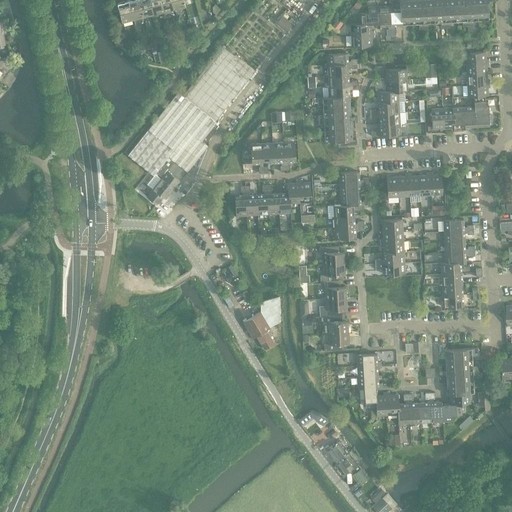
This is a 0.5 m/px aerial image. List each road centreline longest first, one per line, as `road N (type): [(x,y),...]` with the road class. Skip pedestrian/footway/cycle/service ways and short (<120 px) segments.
road 1 (unclassified): [(361,511),(285,412),(186,248),(154,226)]
road 2 (secondary): [(13,511),(75,348),(85,224)]
road 3 (secondary): [(85,224),(50,0)]
road 4 (residential): [(502,0),(507,136)]
road 5 (residential): [(497,148),(487,175),(494,281)]
road 6 (residential): [(363,159),(497,148)]
road 7 (residential): [(495,322),(364,331)]
